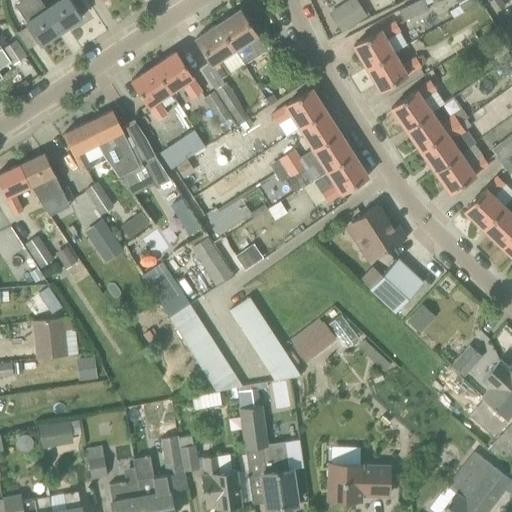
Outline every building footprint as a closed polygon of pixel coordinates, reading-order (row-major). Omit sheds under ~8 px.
[(25,23),(40,46),(61,32),(46,9),(40,0),(20,0),(26,8),(20,12),(26,22),(25,23)] [(61,32),(82,18),(70,0),(59,0),(46,9),(61,32)] [(356,0),(347,0),(328,12),(342,32),(367,16),(356,0)] [(421,0),(398,10),(404,21),(429,10),(423,0),(421,0)] [(453,18),(463,12),(476,5),(472,0),(456,0),(459,6),(450,11),(453,18)] [(495,12),(505,6),(501,0),(489,0),(488,1),(495,12)] [(244,63),(266,49),(240,9),(218,23),(244,63)] [(399,32),(400,31),(395,21),(353,46),(367,68),(403,47),(404,48),(407,46),(399,32)] [(244,63),(218,23),(196,38),(221,79),(231,72),(244,63)] [(2,48),(10,61),(13,65),(26,56),(16,40),(2,48)] [(285,53),(280,44),(272,49),(277,58),(285,53)] [(510,55),(503,45),(491,53),(499,63),(510,55)] [(367,68),(380,91),(421,66),(416,56),(411,59),(404,48),(403,47),(367,68)] [(0,49),(0,79),(2,78),(0,75),(0,67),(10,61),(2,48),(0,49)] [(201,92),(175,51),(153,66),(171,92),(183,84),(192,98),(201,92)] [(153,66),(131,80),(157,121),(167,114),(158,101),(171,92),(153,66)] [(430,81),(391,108),(406,129),(432,111),(431,110),(424,99),(436,90),(430,81)] [(238,103),(226,83),(216,89),(229,109),(238,103)] [(326,110),(312,88),(310,90),(271,115),(277,124),(290,115),(299,128),(326,110)] [(202,98),(211,112),(219,124),(231,117),(214,90),(202,98)] [(420,151),(460,123),(459,123),(468,117),(454,97),(449,99),(449,98),(431,110),(432,111),(406,129),(420,151)] [(137,162),(112,110),(87,122),(104,156),(104,155),(117,172),(137,162)] [(299,128),(312,150),(340,132),(326,110),(299,128)] [(253,124),(249,118),(240,124),(244,130),(253,124)] [(87,122),(63,134),(82,173),(91,169),(88,163),(104,156),(87,122)] [(460,123),(420,151),(435,172),(475,144),(474,144),(466,132),(460,123)] [(170,167),(204,146),(194,130),(160,151),(170,167)] [(320,176),(327,171),(354,154),(340,132),(312,150),(300,158),(285,167),(291,176),(305,168),(313,181),(320,176)] [(511,133),(492,150),(502,162),(511,154),(511,133)] [(156,158),(147,140),(134,146),(143,164),(156,158)] [(435,172),(450,193),(489,166),(482,156),(475,144),(435,172)] [(300,158),(294,149),(280,159),(285,167),(300,158)] [(62,191),(44,153),(20,164),(30,186),(46,178),(54,195),(62,191)] [(328,202),(368,176),(354,154),(327,171),(335,183),(321,192),(328,202)] [(511,171),(511,155),(502,164),(510,173),(511,171)] [(183,178),(193,172),(185,160),(176,167),(183,178)] [(20,164),(0,173),(0,185),(14,215),(23,211),(14,193),(30,186),(20,164)] [(496,176),(464,211),(483,229),(504,206),(494,196),(505,184),(496,176)] [(163,182),(171,203),(180,199),(171,178),(163,182)] [(113,207),(97,182),(85,191),(100,215),(113,207)] [(344,226),(368,263),(390,249),(407,238),(403,232),(398,236),(378,205),(344,226)] [(501,247),(511,235),(511,213),(504,206),(483,229),(501,247)] [(200,229),(189,209),(177,216),(188,236),(200,229)] [(138,233),(128,220),(121,225),(130,238),(138,233)] [(117,241),(105,224),(88,236),(100,253),(117,241)] [(511,235),(501,247),(511,256),(511,235)] [(40,268),(52,258),(38,236),(25,245),(40,268)] [(235,258),(244,270),(262,258),(253,243),(234,256),(235,258)] [(65,269),(77,262),(67,246),(55,253),(65,269)] [(215,286),(232,275),(214,246),(196,257),(215,286)] [(421,284),(396,261),(382,276),(373,267),(360,279),(370,288),(395,312),(421,284)] [(43,277),(37,268),(28,273),(34,282),(43,277)] [(189,304),(175,283),(173,279),(153,292),(169,317),(189,304)] [(46,303),(55,297),(48,287),(39,293),(46,303)] [(0,292),(0,295),(0,302),(9,301),(8,291),(0,292)] [(256,306),(250,297),(249,296),(229,309),(236,319),(256,306)] [(175,326),(195,313),(189,304),(169,317),(175,326)] [(406,320),(420,333),(436,316),(421,304),(406,320)] [(236,319),(242,329),(262,317),(256,306),(236,319)] [(201,323),(195,313),(175,326),(181,335),(201,323)] [(32,321),(36,358),(68,355),(65,334),(74,333),(72,317),(32,321)] [(242,329),(249,339),(269,327),(265,320),(262,317),(242,329)] [(293,345),(306,363),(337,339),(324,322),(293,345)] [(187,345),(207,332),(201,323),(181,335),(187,345)] [(249,339),(255,350),(275,337),(269,327),(249,339)] [(193,354),(213,341),(207,332),(187,345),(193,354)] [(282,347),(277,339),(275,337),(255,350),(262,360),(282,347)] [(392,366),(373,348),(366,340),(358,347),(385,373),(392,366)] [(199,363),(219,351),(213,341),(193,354),(199,363)] [(464,377),(482,357),(469,345),(452,365),(464,377)] [(262,360),(268,370),(288,357),(282,347),(262,360)] [(205,372),(225,360),(219,351),(199,363),(205,372)] [(94,356),(76,359),(79,380),(97,378),(94,356)] [(300,375),(288,357),(268,370),(275,380),(300,375)] [(480,380),(489,388),(481,396),(494,408),(511,388),(511,362),(508,367),(500,359),(480,380)] [(211,382),(230,369),(225,360),(205,372),(211,382)] [(0,363),(0,376),(13,375),(13,374),(12,362),(0,363)] [(12,362),(13,374),(23,373),(21,362),(12,362)] [(241,386),(230,369),(211,382),(217,391),(241,386)] [(257,388),(238,391),(237,392),(238,398),(240,408),(260,405),(257,388)] [(505,419),(511,411),(511,388),(494,408),(505,419)] [(196,407),(222,403),(221,392),(195,395),(196,407)] [(245,449),(250,476),(261,474),(267,508),(281,506),(282,509),(293,508),(293,506),(299,505),(294,468),(288,468),(285,442),(268,445),(261,405),(260,405),(240,408),(239,408),(244,449),(245,449)] [(81,429),(80,420),(70,422),(71,431),(81,429)] [(511,422),(489,447),(511,469),(511,422)] [(55,447),(51,424),(39,426),(42,449),(55,447)] [(159,427),(161,438),(177,436),(175,424),(159,427)] [(177,437),(179,447),(181,462),(183,471),(204,468),(204,474),(202,474),(207,508),(208,508),(208,503),(216,502),(217,507),(223,507),(223,511),(236,509),(235,505),(241,504),(236,470),(218,472),(216,455),(211,456),(210,444),(196,446),(196,444),(193,445),(191,435),(177,437)] [(181,462),(179,447),(177,437),(177,436),(161,438),(165,465),(181,462)] [(86,449),(92,478),(107,476),(102,446),(86,449)] [(440,511),(485,511),(504,488),(511,494),(511,479),(474,452),(447,485),(455,492),(440,511)] [(361,464),(359,464),(358,461),(331,461),(331,463),(329,463),(328,499),(352,500),(352,494),(389,495),(389,481),(389,467),(361,466),(361,464)] [(165,465),(166,475),(137,479),(137,480),(142,511),(173,511),(170,492),(186,489),(183,471),(181,462),(165,465)] [(142,511),(137,480),(109,485),(112,501),(111,501),(112,511),(142,511)] [(82,511),(78,491),(64,494),(67,510),(57,511),(82,511)] [(20,494),(2,497),(3,498),(5,511),(51,511),(49,496),(21,501),(20,494)]
